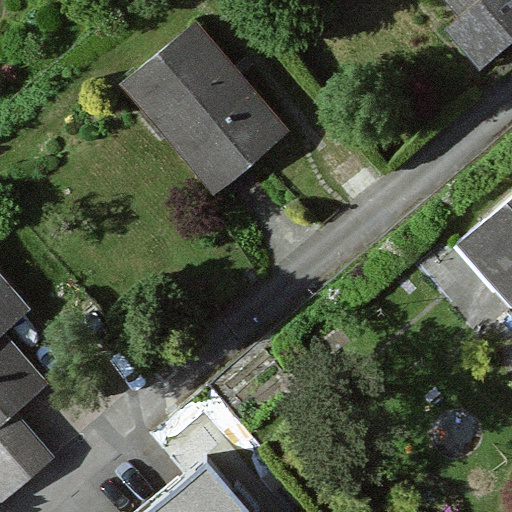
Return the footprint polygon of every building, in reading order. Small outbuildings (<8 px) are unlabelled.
[(511,45),(511,0),(430,0),(455,27),(440,41),(474,79),(511,45)] [(284,139),(191,27),(116,89),(209,202),(284,139)] [(511,197),(449,252),(501,312),(511,301),(511,197)] [(0,333),(23,313),(0,287),(0,504),(48,461),(7,416),(40,386),(0,341),(0,333)] [(432,336),(409,307),(316,381),(360,435),(452,362),(432,336)] [(452,362),(360,435),(400,483),(490,412),(472,387),(452,362)] [(490,412),(400,483),(423,511),(457,511),(511,471),(511,440),(509,437),(490,412)] [(252,511),(208,456),(137,511),(252,511)]
